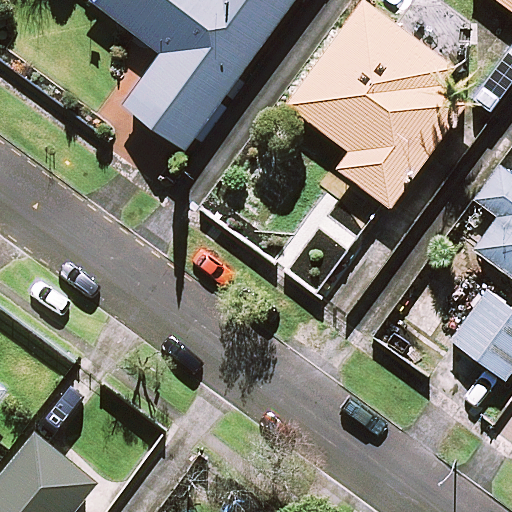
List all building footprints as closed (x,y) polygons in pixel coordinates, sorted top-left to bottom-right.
[(299,0),(96,0),(169,53),(131,105),(191,149),(299,0)] [(457,68),(367,0),(291,102),(357,152),(344,169),(395,207),(462,117),(484,88),(457,68)] [(511,276),(511,162),(465,228),(485,243),(479,252),(511,276)] [(511,376),(511,306),(492,292),(456,339),(510,380),(511,376)] [(79,511),(97,489),(33,439),(0,481),(0,511),(79,511)]
